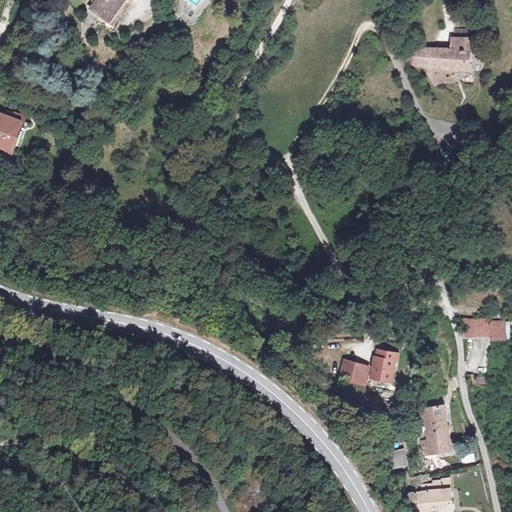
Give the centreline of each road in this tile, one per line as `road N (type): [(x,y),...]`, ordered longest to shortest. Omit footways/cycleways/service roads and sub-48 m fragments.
road 1 (residential): [(275,156),(355,286),(431,284),(445,292),(502,511)]
road 2 (secondary): [(0,297),(146,329),(229,364),(322,439),(370,511)]
road 3 (unclassified): [(0,354),(142,427),(178,455),(221,511)]
road 4 (track): [(0,445),(51,441),(75,449),(184,511)]
road 5 (track): [(291,0),(255,61),(244,114),(275,156)]
